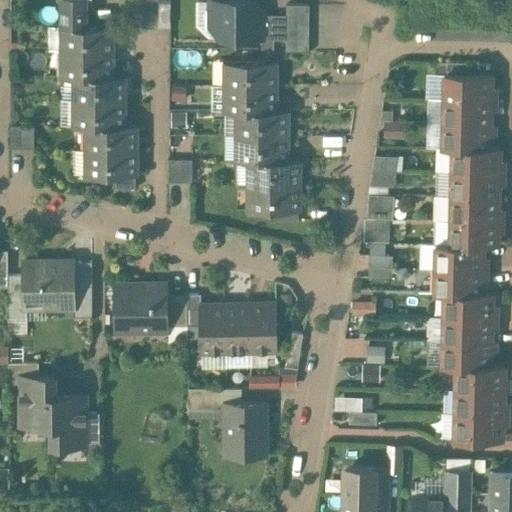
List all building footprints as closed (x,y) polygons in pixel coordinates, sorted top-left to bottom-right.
[(58,0),(59,26),(64,26),(86,26),(85,0),(58,0)] [(251,0),(230,0),(209,0),(210,25),(221,36),(261,36),(263,36),(263,14),(263,12),(251,0)] [(309,5),(286,4),(286,14),(286,16),(309,16),(309,5)] [(286,14),(263,14),(263,36),(261,36),(261,48),(274,48),(274,39),(286,39),(286,27),(286,16),(286,14)] [(309,16),(286,16),(286,27),(309,28),(309,16)] [(112,26),(86,26),(64,26),(64,51),(112,51),(112,26)] [(309,28),(286,27),(286,39),(309,39),(309,28)] [(309,39),(286,39),(286,50),(308,51),(309,39)] [(112,51),(64,51),(64,76),(74,76),(76,76),(112,76),(112,51)] [(276,60),(227,60),(227,85),(275,85),(276,60)] [(474,63),(446,62),(446,74),(474,75),(474,63)] [(446,74),(444,74),(443,99),(488,101),(488,95),(491,96),(491,76),(474,75),(446,74)] [(112,76),(76,76),(76,100),(124,100),(124,76),(112,76)] [(276,86),(233,86),(233,108),(276,108),(276,86)] [(488,101),(443,99),(443,123),(490,125),(491,106),(488,106),(488,101)] [(124,100),(76,100),(76,125),(84,125),(88,125),(124,125),(124,100)] [(287,110),(239,110),(238,134),(287,135),(287,110)] [(490,125),(443,123),(442,148),(452,148),(490,149),(490,148),(490,130),(487,130),(487,125),(490,126),(490,125)] [(22,125),(10,125),(10,148),(22,148),(22,125)] [(34,125),(22,125),(22,148),(33,148),(34,125)] [(124,125),(88,125),(88,150),(136,149),(136,125),(124,125)] [(323,146),(322,133),(307,134),(308,147),(323,146)] [(287,135),(238,134),(238,159),(250,159),(287,159),(287,135)] [(490,149),(452,148),(451,172),(496,173),(496,168),(499,168),(499,148),(490,148),(490,149)] [(136,149),(88,150),(88,175),(112,175),(128,175),(135,175),(136,175),(136,149)] [(401,188),(402,153),(375,152),(374,187),(401,188)] [(180,158),(168,158),(168,181),(180,181),(180,158)] [(192,158),(180,158),(180,181),(192,181),(192,158)] [(287,159),(250,159),(250,184),(299,184),(299,159),(287,159)] [(496,173),(451,172),(451,196),(498,197),(499,178),(496,178),(496,173)] [(128,175),(112,175),(112,187),(135,187),(135,175),(128,175)] [(299,184),(250,184),(250,209),(275,209),(298,210),(298,209),(299,209),(299,184)] [(213,189),(197,188),(197,217),(214,217),(213,189)] [(369,192),(369,240),(395,240),(396,192),(369,192)] [(498,197),(451,196),(450,220),(495,222),(495,217),(498,217),(498,197)] [(298,210),(275,209),(275,221),(298,221),(298,210)] [(495,222),(450,220),(449,244),(483,245),(483,246),(497,246),(497,227),(494,227),(495,222)] [(483,245),(449,244),(435,243),(435,268),(479,269),(479,264),(482,264),(483,246),(483,245)] [(392,255),(368,254),(368,266),(392,267),(392,255)] [(73,261),(73,259),(23,260),(23,274),(24,307),(26,307),(73,306),(73,285),(73,261)] [(92,285),(91,261),(73,261),(73,285),(92,285)] [(392,267),(368,266),(368,278),(392,279),(392,267)] [(479,269),(435,268),(434,292),(492,294),(492,293),(482,293),(482,275),(479,274),(479,269)] [(24,307),(23,274),(7,274),(7,285),(8,317),(26,316),(26,307),(24,307)] [(167,282),(115,282),(116,332),(168,331),(168,325),(168,294),(167,282)] [(492,294),(434,292),(434,293),(444,293),(443,317),(488,318),(488,313),(491,313),(492,294)] [(200,293),(187,294),(187,325),(200,325),(199,304),(201,303),(200,303),(200,293)] [(187,294),(168,294),(168,325),(187,325),(187,294)] [(354,299),(354,311),(379,311),(379,298),(354,299)] [(277,350),(276,302),(262,302),(262,305),(250,305),(251,350),(277,350)] [(214,306),(214,303),(201,303),(199,304),(200,325),(200,351),(226,351),(226,303),(225,303),(225,305),(214,306)] [(239,305),(239,303),(226,303),(226,351),(251,350),(250,305),(239,305)] [(488,318),(443,317),(443,341),(490,342),(491,323),(488,323),(488,318)] [(303,333),(291,331),(286,366),(298,368),(303,333)] [(490,342),(443,341),(442,365),(504,367),(504,366),(490,366),(490,347),(487,347),(487,343),(490,343),(490,342)] [(369,359),(387,360),(388,344),(370,343),(369,359)] [(38,361),(8,361),(9,383),(21,383),(21,375),(38,375),(38,361)] [(383,378),(382,361),(365,362),(366,379),(383,378)] [(504,367),(442,365),(442,366),(456,366),(456,389),(503,391),(503,390),(500,390),(500,386),(503,386),(504,367)] [(54,395),(54,375),(38,375),(21,375),(21,383),(21,423),(52,423),(52,443),(85,443),(85,442),(85,412),(85,395),(54,395)] [(219,387),(188,387),(188,402),(219,402),(219,387)] [(503,391),(456,389),(455,414),(499,415),(499,410),(502,410),(503,391)] [(374,409),(374,394),(338,393),(338,408),(351,408),(351,422),(380,422),(380,409),(374,409)] [(266,400),(224,401),(224,454),(266,454),(266,400)] [(99,412),(85,412),(85,442),(99,441),(99,412)] [(499,415),(455,414),(454,438),(502,440),(502,420),(499,420),(499,415)] [(472,458),(446,457),(445,497),(455,497),(455,508),(471,508),(472,458)] [(386,467),(345,466),(344,494),(385,495),(386,467)] [(511,471),(491,471),(490,493),(511,494),(511,471)] [(511,511),(511,494),(490,493),(489,511),(511,511)] [(384,511),(385,495),(344,494),(343,511),(384,511)] [(445,497),(415,496),(414,511),(454,511),(455,508),(455,497),(445,497)]
